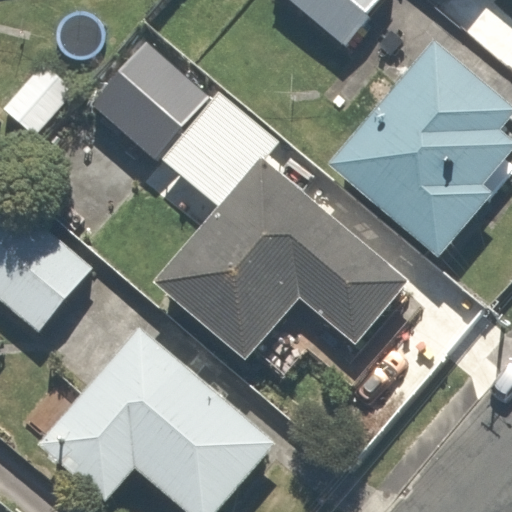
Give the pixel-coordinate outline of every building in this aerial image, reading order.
[(388,0),(287,0),(345,50),(388,0)] [(335,173),(453,272),(508,207),(487,195),(511,169),(511,146),(507,141),(511,137),(511,110),(428,53),(335,173)] [(85,90),(49,60),(5,113),(42,143),(85,90)] [(355,362),(407,297),(260,169),(155,289),(253,372),(305,313),(355,362)] [(22,209),(0,237),(0,303),(50,342),(104,272),(22,209)] [(185,511),(234,511),(284,453),(139,330),(44,447),(117,511),(142,471),(185,511)]
